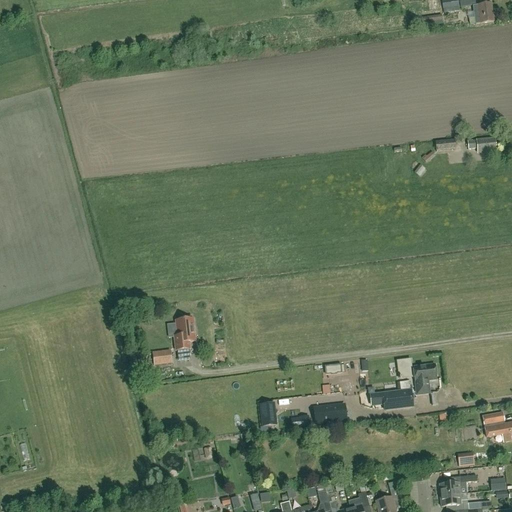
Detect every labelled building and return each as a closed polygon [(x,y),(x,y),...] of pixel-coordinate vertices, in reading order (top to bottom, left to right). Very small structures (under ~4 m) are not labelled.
[(443,9),(443,14),(459,13),(458,7),(457,0),(444,0),(441,0),(434,0),(420,2),(422,15),(412,16),(414,28),(443,24),(441,15),(441,9),(442,9),(443,9)] [(469,26),(475,25),(480,24),(480,25),(493,23),(491,4),(478,6),(472,6),(474,20),(469,20),(469,26)] [(477,154),(496,152),(494,139),(476,141),(477,149),(477,154)] [(436,153),(456,151),(455,141),(435,143),(436,153)] [(477,149),(476,141),(467,142),(468,150),(477,149)] [(423,180),(430,174),(423,167),(417,173),(423,180)] [(177,337),(173,337),(175,352),(190,350),(189,343),(195,342),(193,320),(191,320),(191,317),(184,318),(184,321),(175,322),(177,337)] [(172,364),(170,352),(152,354),(154,366),(172,364)] [(341,364),(325,366),(326,375),(342,373),(341,364)] [(436,380),(434,365),(413,368),(414,382),(415,382),(417,395),(429,394),(427,381),(436,380)] [(413,407),(411,391),(370,396),(371,406),(383,405),(384,410),(413,407)] [(429,408),(433,405),(426,395),(421,398),(429,408)] [(262,428),(276,426),(273,404),(260,406),(262,428)] [(346,420),(345,408),(331,409),(331,407),(313,409),(315,424),(346,420)] [(511,423),(504,425),(501,413),(482,417),(484,426),(487,438),(493,437),(493,436),(498,435),(501,435),(503,443),(511,442),(511,438),(511,437),(511,423)] [(448,414),(440,415),(441,423),(449,423),(448,414)] [(213,459),(211,448),(203,449),(205,460),(213,459)] [(474,467),(473,454),(457,455),(459,468),(474,467)] [(477,483),(476,477),(460,478),(461,483),(439,485),(440,497),(467,494),(466,484),(477,483)] [(395,511),(393,502),(400,500),(397,488),(389,490),(391,498),(376,502),(378,511),(395,511)] [(329,511),(331,511),(327,499),(326,493),(317,494),(320,505),(323,504),(324,511),(329,511)] [(362,511),(362,509),(369,507),(365,493),(358,496),(359,499),(348,502),(350,509),(350,511),(362,511)] [(461,505),(463,505),(463,511),(476,510),(479,510),(479,503),(468,504),(467,494),(440,497),(441,508),(461,506),(461,505)] [(350,511),(350,509),(340,511),(339,511),(336,501),(336,502),(334,497),(327,499),(331,511),(350,511)] [(291,511),(289,502),(280,505),(281,511),(291,511)]
